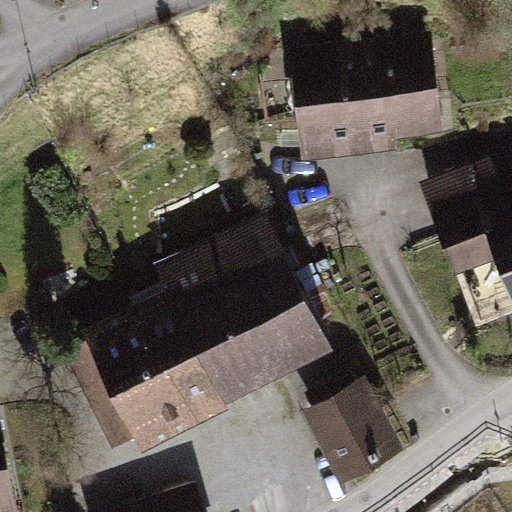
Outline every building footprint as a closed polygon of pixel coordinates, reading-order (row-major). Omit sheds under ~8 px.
[(296,50),(306,131),(438,115),(428,35),(296,50)] [(243,147),(226,121),(209,132),(226,158),(243,147)] [(432,183),(480,312),(511,299),(511,203),(501,208),(484,163),(432,183)] [(173,293),(217,380),(325,326),(273,225),(199,261),(207,277),(173,293)] [(173,293),(141,308),(185,396),(217,380),(173,293)] [(118,380),(137,419),(185,396),(141,308),(73,342),(97,390),(118,380)] [(348,466),(392,442),(357,380),(313,404),(348,466)] [(0,436),(0,496),(11,495),(0,436)] [(114,511),(203,511),(194,485),(114,511)]
